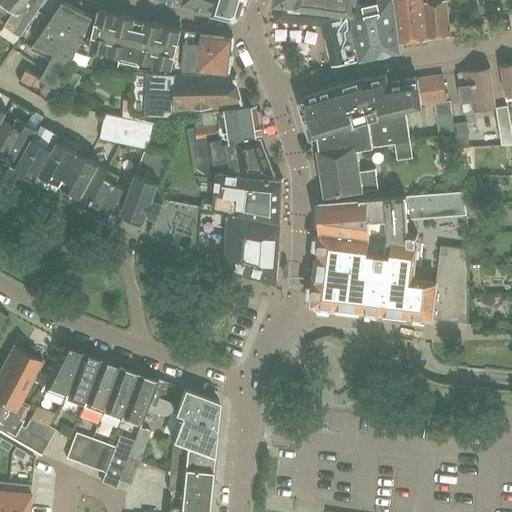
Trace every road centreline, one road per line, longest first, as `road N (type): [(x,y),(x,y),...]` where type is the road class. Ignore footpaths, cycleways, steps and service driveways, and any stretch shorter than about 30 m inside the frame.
road 1 (unclassified): [(251,388),(83,329),(0,286)]
road 2 (residential): [(274,93),(388,61),(511,41)]
road 3 (residential): [(274,93),(253,28),(120,0)]
road 4 (residential): [(474,337),(309,313),(290,317)]
road 5 (residential): [(238,511),(251,388)]
